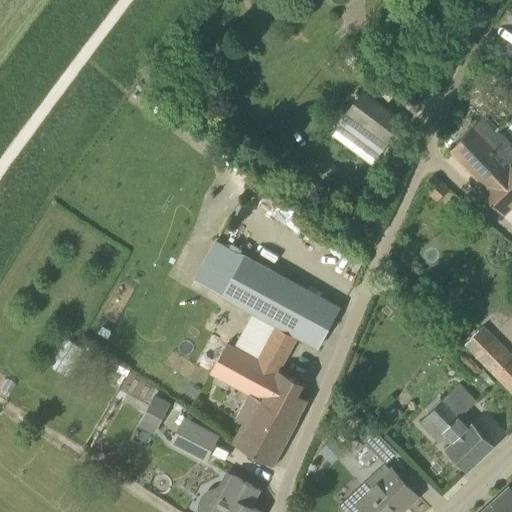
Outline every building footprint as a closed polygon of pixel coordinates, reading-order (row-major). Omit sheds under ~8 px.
[(352,53),(345,60),(356,70),(363,63),(352,53)] [(162,74),(151,66),(136,87),(153,100),(161,90),(154,84),(162,74)] [(362,94),(347,114),(387,142),(402,123),(362,94)] [(511,145),(484,116),(451,150),(487,187),(482,191),(504,215),(511,206),(511,145)] [(424,189),(438,201),(449,188),(435,176),(424,189)] [(341,226),(345,221),(337,214),(333,219),(341,226)] [(318,347),(340,307),(245,256),(224,294),(255,312),(299,336),(318,347)] [(297,395),(303,384),(280,371),(299,336),(255,312),(236,346),(229,342),(210,374),(261,402),(296,422),(307,400),(297,395)] [(466,343),(511,390),(511,356),(484,325),(466,343)] [(452,442),(446,448),(469,471),(494,446),(472,423),(469,426),(460,417),(476,402),(459,384),(442,400),(443,400),(421,422),(440,442),(446,436),(452,442)] [(350,386),(350,395),(363,394),(363,386),(350,386)] [(155,395),(140,420),(157,429),(172,404),(155,395)] [(273,464),(296,422),(261,402),(238,444),(273,464)] [(221,435),(184,416),(170,444),(206,463),(221,435)] [(385,462),(396,452),(376,430),(365,441),(385,462)] [(329,442),(319,452),(328,461),(338,451),(329,442)] [(364,511),(390,511),(399,504),(404,509),(418,496),(393,468),(356,503),(364,511)] [(261,511),(242,501),(251,484),(233,475),(213,511),(261,511)] [(511,511),(511,488),(509,486),(480,511),(511,511)]
